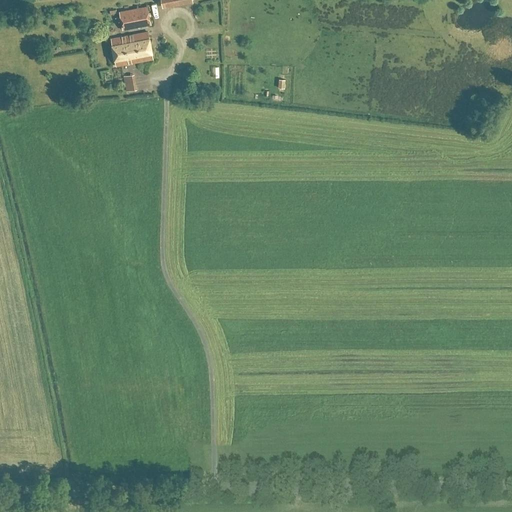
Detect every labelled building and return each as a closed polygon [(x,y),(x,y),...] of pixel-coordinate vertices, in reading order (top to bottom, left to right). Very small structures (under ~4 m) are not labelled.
[(134,9),(137,27),(151,24),(148,6),(134,9)] [(137,27),(134,9),(120,12),(123,29),(137,27)] [(148,31),(129,35),(134,58),(133,58),(134,62),(153,58),(148,31)] [(134,58),(129,35),(111,38),(117,65),(134,62),(133,58),(134,58)] [(131,87),(131,73),(122,73),(122,87),(131,87)]
